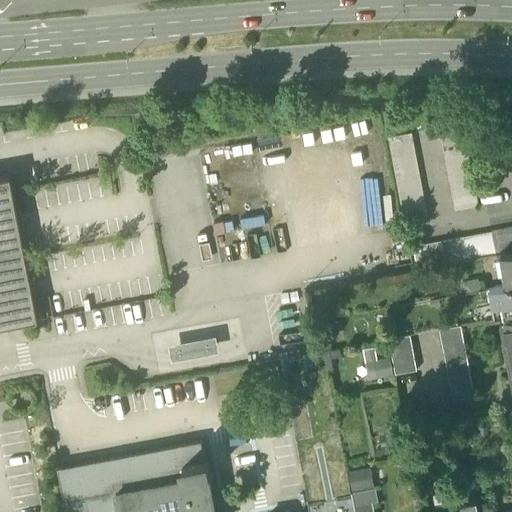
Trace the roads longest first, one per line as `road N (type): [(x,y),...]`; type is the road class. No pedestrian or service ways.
road 1 (primary): [(0,88),(412,56),(511,59)]
road 2 (primary): [(511,10),(391,10),(0,40)]
